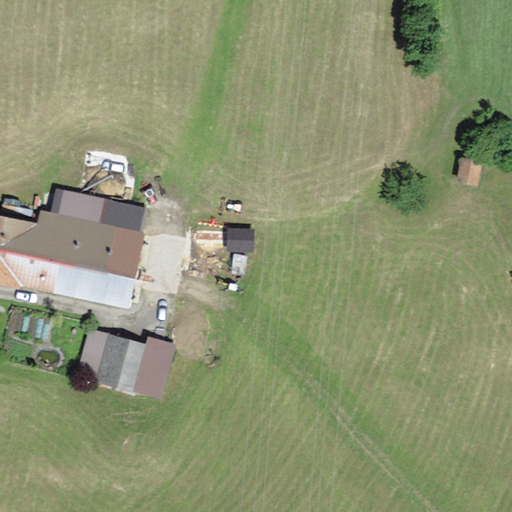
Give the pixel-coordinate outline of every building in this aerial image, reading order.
[(458,178),(478,182),(483,159),(463,154),(458,178)] [(0,271),(36,280),(48,227),(42,226),(27,223),(28,220),(0,214),(0,271)] [(122,299),(136,235),(44,215),(42,226),(48,227),(36,280),(122,299)] [(228,249),(254,248),(253,226),(227,227),(228,249)] [(130,388),(140,350),(108,342),(98,379),(130,388)]
